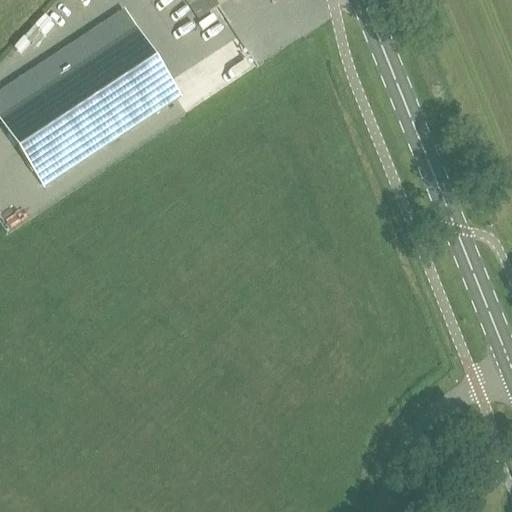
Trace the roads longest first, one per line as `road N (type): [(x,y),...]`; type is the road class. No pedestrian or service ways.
road 1 (secondary): [(511,360),(368,0)]
road 2 (unclassified): [(400,511),(413,450),(457,404),(511,375)]
